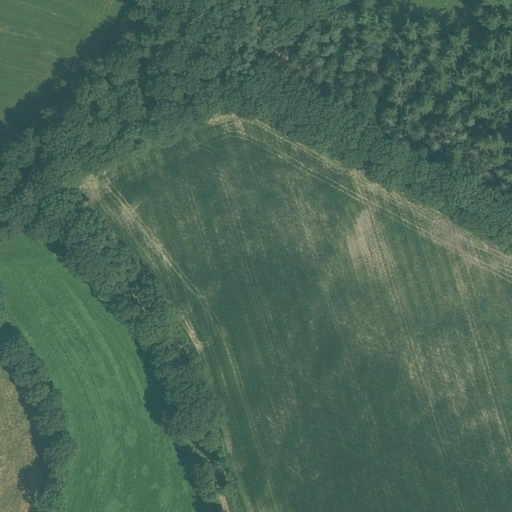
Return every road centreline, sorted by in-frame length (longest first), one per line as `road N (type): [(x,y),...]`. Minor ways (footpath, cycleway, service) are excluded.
road 1 (track): [(511,221),(265,91),(236,86),(211,90),(0,190)]
road 2 (track): [(36,174),(136,286),(165,335),(224,511)]
